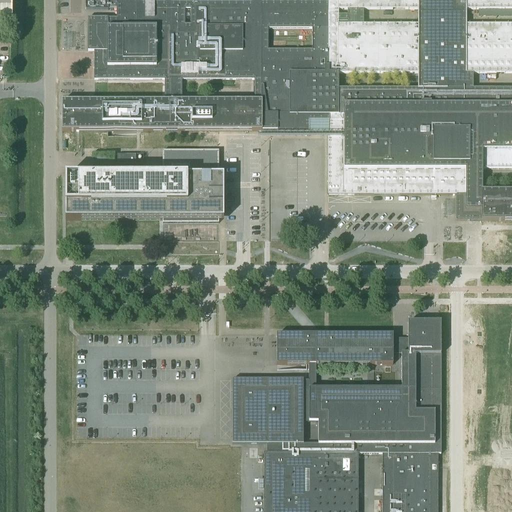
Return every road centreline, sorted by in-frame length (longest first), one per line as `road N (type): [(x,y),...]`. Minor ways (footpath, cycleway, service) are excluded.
road 1 (unclassified): [(49,271),(456,271)]
road 2 (unclassified): [(49,271),(49,0)]
road 3 (unclassified): [(50,511),(49,271)]
road 4 (unclassified): [(457,511),(456,271)]
